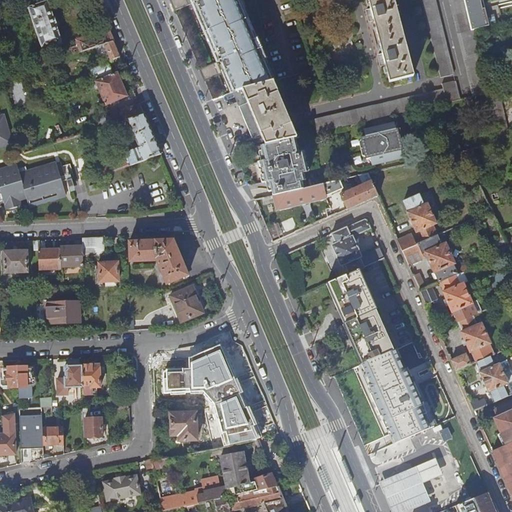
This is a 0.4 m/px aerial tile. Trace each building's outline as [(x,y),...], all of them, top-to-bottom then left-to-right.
[(189,0),(175,0),(173,1),(176,8),(190,3),(189,0)] [(196,0),(221,59),(226,70),(234,90),(272,79),(263,58),(266,56),(258,37),(255,38),(238,0),(196,0)] [(379,53),(382,63),(385,62),(390,79),(414,73),(395,0),(369,0),(371,7),(367,8),(370,18),(374,17),(383,52),(379,53)] [(422,0),(441,75),(450,73),(454,72),(435,0),(422,0)] [(450,0),(474,93),(487,90),(488,90),(475,26),(472,27),(465,0),(450,0)] [(465,0),(472,27),(475,26),(490,22),(484,0),(465,0)] [(28,7),(42,47),(61,41),(48,1),(28,7)] [(96,47),(113,41),(109,30),(77,40),(79,45),(76,46),(69,51),(71,55),(96,47)] [(120,57),(113,41),(96,47),(103,64),(106,63),(120,57)] [(218,69),(204,74),(205,78),(226,70),(221,59),(215,61),(218,69)] [(215,61),(200,67),(204,74),(218,69),(215,61)] [(85,62),(67,67),(70,77),(88,72),(85,62)] [(106,63),(103,64),(92,68),(97,79),(111,74),(106,63)] [(118,73),(96,82),(106,105),(128,96),(118,73)] [(234,90),(253,134),(260,131),(265,142),(293,135),(296,135),(273,79),(272,79),(234,90)] [(442,81),(444,87),(314,117),(316,130),(460,97),(455,79),(452,79),(442,81)] [(487,90),(498,140),(510,137),(500,87),(488,90),(487,90)] [(128,120),(145,115),(141,105),(122,111),(125,121),(128,120)] [(161,154),(145,115),(128,120),(136,139),(133,140),(135,143),(137,142),(139,148),(126,153),(127,157),(96,168),(98,178),(161,154)] [(0,204),(1,205),(1,203),(5,202),(7,209),(9,208),(9,211),(12,211),(17,209),(19,208),(21,207),(20,205),(22,205),(20,197),(26,195),(29,204),(65,193),(57,164),(28,173),(26,166),(18,168),(18,166),(0,171),(0,144),(10,142),(7,134),(5,133),(6,130),(2,118),(0,118),(0,204)] [(362,135),(367,156),(371,155),(373,162),(403,155),(401,148),(405,147),(400,126),(396,127),(395,119),(364,126),(366,134),(362,135)] [(120,123),(101,129),(102,133),(121,127),(120,123)] [(261,143),(265,158),(261,159),(266,179),(270,179),(277,177),(278,182),(271,183),(273,193),(286,190),(304,186),(302,176),(294,178),(293,173),(301,171),(306,170),(301,149),(296,150),(293,135),(265,142),(261,143)] [(469,159),(472,166),(480,162),(472,146),(464,148),(469,159)] [(451,151),(457,165),(469,159),(464,148),(451,151)] [(427,157),(428,162),(440,159),(439,154),(427,157)] [(304,186),(286,190),(289,201),(325,193),(358,179),(362,178),(364,181),(341,191),(348,206),(378,193),(368,170),(304,186)] [(408,210),(416,230),(421,228),(425,238),(438,232),(433,223),(437,221),(428,201),(425,202),(420,192),(404,199),(409,209),(408,210)] [(255,197),(258,203),(265,200),(264,195),(255,197)] [(323,209),(326,216),(332,213),(329,207),(323,209)] [(332,244),(341,263),(345,261),(349,271),(357,268),(375,260),(385,256),(380,246),(361,254),(353,235),(371,226),(367,217),(365,216),(331,232),(336,242),(332,244)] [(412,231),(398,237),(402,248),(417,241),(412,231)] [(425,250),(439,279),(440,279),(455,272),(461,270),(468,267),(467,265),(457,269),(453,261),(454,261),(445,241),(442,242),(438,232),(425,238),(422,239),(427,249),(425,250)] [(83,246),(83,256),(99,255),(104,250),(104,238),(83,239),(83,246)] [(130,242),(131,262),(158,260),(168,283),(189,275),(174,240),(130,242)] [(402,248),(409,262),(423,256),(424,253),(418,241),(417,241),(402,248)] [(508,244),(492,251),(494,255),(510,248),(508,244)] [(84,266),(83,256),(83,246),(61,247),(61,250),(61,267),(84,266)] [(62,268),(61,267),(61,250),(39,251),(39,269),(62,268)] [(4,252),(5,273),(28,272),(27,251),(4,252)] [(466,255),(469,262),(480,258),(477,251),(466,255)] [(100,263),(100,286),(111,286),(111,282),(119,281),(119,263),(100,263)] [(511,270),(510,267),(490,275),(494,284),(511,275),(511,270)] [(349,271),(329,281),(346,321),(376,308),(377,308),(357,268),(349,271)] [(455,272),(460,282),(463,280),(465,279),(461,270),(455,272)] [(443,289),(452,310),(454,309),(458,319),(473,312),(469,302),(472,301),(463,280),(460,282),(455,272),(440,279),(444,289),(443,289)] [(417,281),(420,288),(430,283),(434,282),(431,275),(417,281)] [(420,288),(427,302),(437,297),(430,283),(420,288)] [(193,286),(171,295),(182,322),(204,312),(193,286)] [(469,302),(473,312),(481,308),(477,299),(472,301),(469,302)] [(79,302),(47,303),(48,323),(79,321),(79,302)] [(345,321),(363,363),(394,350),(376,308),(346,321),(345,321)] [(461,330),(470,350),(471,349),(476,359),(491,353),(495,351),(481,321),(478,322),(473,312),(458,319),(463,329),(461,330)] [(261,438),(220,345),(189,358),(189,369),(166,372),(166,377),(162,377),(163,394),(202,393),(214,405),(224,447),(261,438)] [(404,368),(396,349),(394,350),(363,363),(353,368),(383,437),(389,434),(391,438),(394,444),(432,427),(422,405),(423,403),(406,367),(404,368)] [(452,357),(457,368),(471,361),(466,351),(452,357)] [(480,370),(489,390),(493,400),(511,391),(511,368),(507,357),(496,362),(491,353),(476,359),(481,369),(480,370)] [(82,366),(83,386),(91,385),(90,383),(101,382),(100,368),(92,368),(92,365),(82,366)] [(83,387),(83,386),(82,366),(66,366),(65,368),(65,371),(66,371),(66,377),(65,379),(58,379),(58,395),(68,395),(67,387),(83,387)] [(18,368),(19,388),(28,387),(28,386),(35,386),(36,384),(36,379),(34,379),(33,367),(18,368)] [(10,388),(19,388),(18,368),(4,369),(4,380),(1,380),(2,385),(3,387),(10,387),(10,388)] [(472,402),(475,408),(485,403),(482,397),(472,402)] [(42,408),(53,407),(53,398),(41,398),(42,408)] [(493,449),(511,491),(511,399),(495,408),(498,415),(494,416),(506,443),(493,449)] [(44,445),(64,444),(63,407),(53,407),(42,408),(44,445)] [(15,413),(4,416),(5,434),(0,433),(0,454),(16,454),(15,413)] [(197,413),(171,414),(172,435),(179,435),(179,440),(186,440),(198,440),(197,413)] [(102,419),(86,419),(87,438),(103,437),(102,419)] [(44,447),(23,448),(23,458),(34,457),(34,449),(37,449),(37,453),(44,453),(44,447)] [(206,502),(214,500),(250,493),(248,484),(249,484),(243,453),(221,458),(228,487),(222,488),(205,492),(198,494),(200,503),(206,502)] [(154,462),(156,468),(167,466),(166,459),(158,461),(154,462)] [(146,471),(156,468),(154,462),(153,460),(144,462),(146,471)] [(378,484),(389,511),(412,511),(430,505),(422,486),(442,478),(435,461),(398,476),(378,484)] [(261,490),(278,487),(273,474),(258,479),(261,490)] [(105,483),(109,502),(142,495),(138,476),(127,479),(127,477),(116,480),(116,481),(105,483)] [(205,492),(222,488),(220,483),(204,486),(205,492)] [(267,511),(288,511),(282,497),(278,487),(261,490),(250,493),(214,500),(217,511),(230,511),(231,511),(264,504),(267,511)] [(482,493),(486,501),(488,500),(492,502),(487,491),(482,493)] [(496,511),(492,502),(488,500),(486,501),(482,493),(455,505),(458,511),(463,510),(464,511),(496,511)] [(34,511),(32,499),(0,506),(0,511),(34,511)] [(181,499),(163,503),(164,511),(183,507),(181,499)] [(157,511),(160,511),(164,511),(163,503),(162,502),(156,503),(157,511)] [(187,506),(189,511),(194,511),(208,509),(206,502),(200,503),(187,506)]
